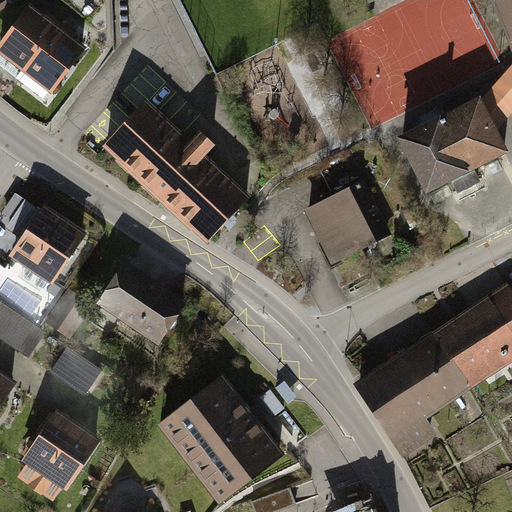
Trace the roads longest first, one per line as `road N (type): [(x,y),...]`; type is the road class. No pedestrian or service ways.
road 1 (tertiary): [(304,353),(230,283),(29,150)]
road 2 (residential): [(304,353),(363,312),(511,238)]
road 3 (tertiary): [(408,511),(358,424),(304,353)]
